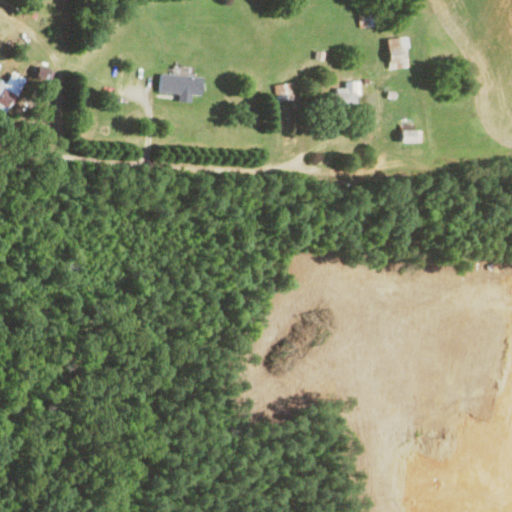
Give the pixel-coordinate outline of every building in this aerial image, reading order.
[(356,13),(356,26),(379,26),(379,13),(356,13)] [(385,37),(385,67),(404,67),(404,37),(385,37)] [(176,92),(176,99),(187,100),(187,93),(198,94),(199,75),(157,73),(156,91),(176,92)] [(0,106),(4,108),(17,82),(5,76),(3,80),(0,79),(0,106)] [(355,80),(342,80),(342,87),(329,87),(329,109),(355,109),(355,80)] [(292,98),(290,81),(272,83),(273,100),(292,98)] [(417,141),(417,129),(398,129),(398,141),(417,141)]
